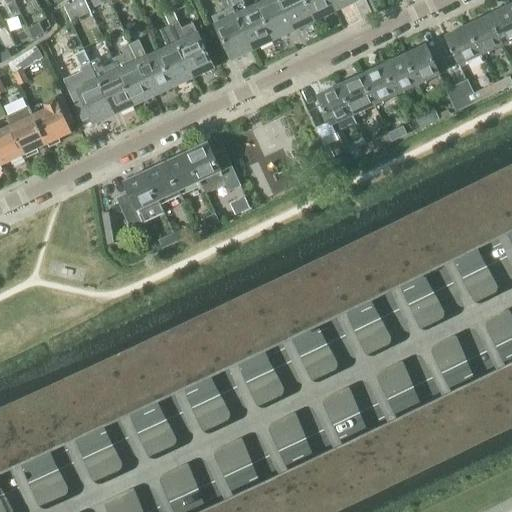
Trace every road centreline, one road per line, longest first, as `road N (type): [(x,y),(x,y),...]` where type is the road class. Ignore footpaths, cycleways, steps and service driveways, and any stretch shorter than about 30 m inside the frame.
road 1 (motorway): [(511,243),(0,479)]
road 2 (residential): [(0,213),(438,0)]
road 3 (motorway): [(169,511),(511,348)]
